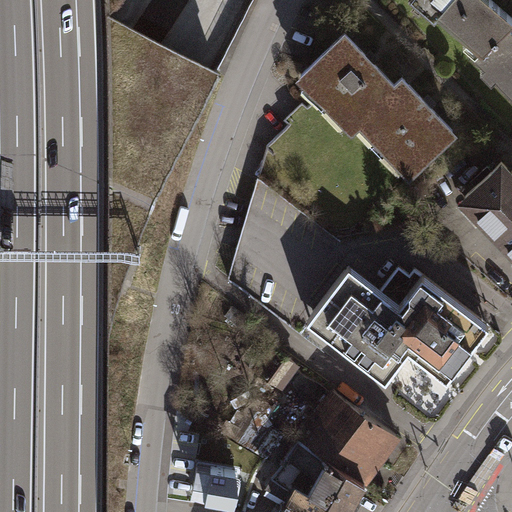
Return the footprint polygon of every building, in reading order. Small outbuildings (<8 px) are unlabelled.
[(511,19),(490,0),(422,0),(479,51),(509,23),(511,19)] [(477,53),(511,89),(511,25),(509,23),(479,51),(477,53)] [(319,99),(351,131),(357,125),(398,86),(345,32),(298,77),(319,99)] [(357,125),(410,180),(456,135),(404,81),(398,86),(357,125)] [(511,167),(501,156),(455,201),(511,259),(511,167)] [(491,324),(423,274),(401,303),(349,265),(310,317),(387,374),(409,344),(452,376),(491,324)] [(296,364),(274,348),(258,369),(281,385),(296,364)] [(397,435),(334,389),(318,411),(309,404),(303,414),(311,419),(299,435),(303,438),(364,480),(397,435)] [(261,455),(280,431),(271,424),(252,449),(261,455)] [(347,511),(366,481),(364,480),(303,438),(275,477),(273,476),(267,487),(288,499),(280,511),(347,511)] [(233,489),(236,470),(211,466),(207,494),(228,500),(233,489)]
